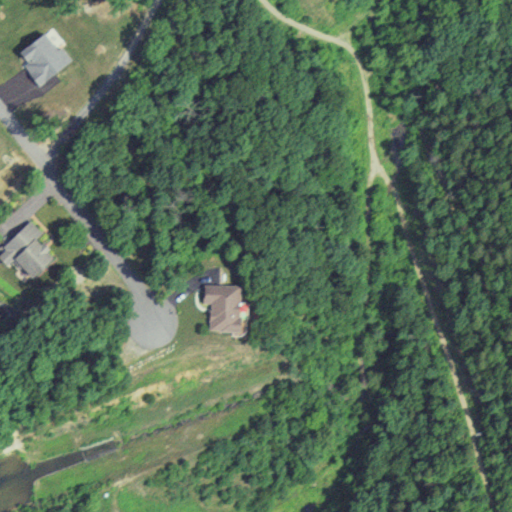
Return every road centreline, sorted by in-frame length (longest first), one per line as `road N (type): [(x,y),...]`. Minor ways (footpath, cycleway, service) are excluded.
road 1 (track): [(494,511),(400,196),(372,151),(361,63),(352,45),(249,0)]
road 2 (residential): [(0,107),(140,293),(154,329)]
